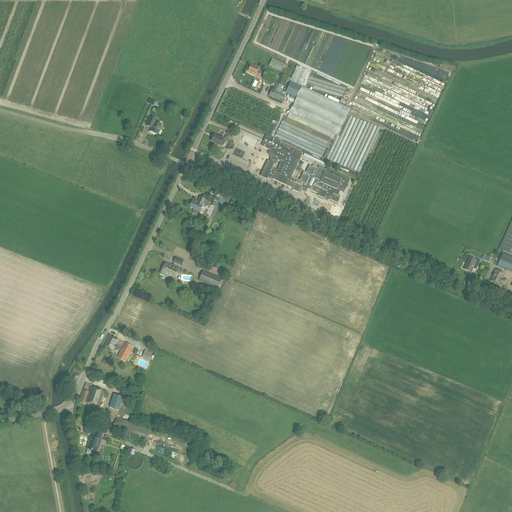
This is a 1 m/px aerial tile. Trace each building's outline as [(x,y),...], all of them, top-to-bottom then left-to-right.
[(280,71),(284,64),(272,58),(268,66),(280,71)] [(251,73),(251,74),(259,77),(261,72),(259,71),(260,70),(258,69),(259,67),(255,65),(254,66),(250,64),(247,71),(251,73)] [(266,71),(263,78),(276,83),(279,77),(266,71)] [(324,86),(304,82),(301,99),(315,102),(316,99),(317,96),(320,97),(321,92),(322,93),(322,90),(326,90),(327,86),(326,86),(326,84),(344,88),(346,81),(309,73),(307,81),(321,84),(322,83),(324,83),(324,86)] [(280,74),(279,77),(276,83),(273,91),(280,94),(286,80),(289,81),(290,79),(280,74)] [(296,98),(301,86),(290,81),(285,93),(296,98)] [(273,91),(271,90),(269,96),(282,102),(285,96),(280,94),(273,91)] [(344,112),(326,158),(337,162),(337,163),(341,164),(345,166),(345,165),(349,167),(356,170),(374,124),(373,124),(366,140),(359,138),(366,121),(358,118),(355,117),(344,112)] [(146,125),(152,128),(150,131),(158,134),(162,125),(156,122),(157,120),(150,117),(146,125)] [(225,138),(224,138),(221,136),(220,138),(215,136),(212,142),(221,146),(223,147),(226,139),(227,140),(229,136),(231,137),(233,134),(228,131),(226,134),(227,134),(225,138)] [(317,195),(326,199),(328,194),(330,195),(328,199),(338,203),(341,197),(338,195),(340,191),(344,193),(350,179),(327,168),(326,170),(319,167),(318,168),(316,168),(317,167),(313,165),(312,167),(309,166),(306,173),(304,172),(303,174),(299,181),(292,177),(303,154),(293,150),(291,154),(290,153),(292,149),(281,144),(281,142),(266,135),(262,146),(272,151),(270,157),(271,157),(269,162),(268,161),(260,176),(267,179),(268,177),(293,189),(292,190),(301,194),(303,189),(304,189),(307,189),(318,194),(317,195)] [(244,150),(241,157),(248,160),(250,156),(247,155),(248,152),(244,150)] [(199,211),(200,211),(203,204),(208,207),(210,202),(205,200),(200,197),(198,202),(196,201),(196,202),(193,201),(190,207),(194,209),(192,212),(198,214),(199,211)] [(511,253),(511,219),(499,248),(511,253)] [(192,227),(189,232),(201,238),(204,229),(198,226),(197,229),(192,227)] [(497,266),(511,272),(511,256),(510,255),(503,252),(497,266)] [(496,264),(498,256),(490,254),(488,262),(496,264)] [(464,269),(471,272),(474,265),(477,267),(480,260),(477,259),(476,261),(469,257),(464,269)] [(175,259),(173,262),(181,266),(183,262),(184,261),(176,258),(175,259)] [(175,280),(180,269),(166,263),(161,274),(175,280)] [(490,281),(500,285),(500,284),(501,285),(502,282),(507,284),(508,281),(503,278),(505,274),(495,270),(490,281)] [(203,271),(199,281),(218,289),(222,279),(203,271)] [(120,349),(121,350),(122,348),(121,347),(118,345),(118,346),(116,345),(119,340),(109,335),(104,346),(113,350),(115,347),(117,348),(116,349),(119,351),(120,349)] [(125,343),(122,348),(121,350),(119,355),(127,359),(133,347),(125,343)] [(153,353),(145,350),(142,357),(150,360),(153,353)] [(68,380),(76,383),(81,371),(73,368),(68,380)] [(90,392),(84,390),(81,400),(99,406),(104,391),(92,387),(90,392)] [(130,399),(114,394),(110,407),(119,411),(121,405),(128,407),(130,399)] [(117,418),(112,431),(147,442),(151,429),(117,418)] [(99,448),(100,442),(99,441),(99,439),(100,440),(101,436),(95,434),(94,437),(92,437),(90,444),(89,444),(87,448),(96,451),(97,447),(99,448)] [(131,469),(133,469),(135,469),(136,469),(138,469),(140,468),(141,467),(142,465),(142,463),(142,462),(142,460),(141,458),(140,457),(139,456),(138,455),(136,454),(134,454),(132,455),(131,455),(129,457),(128,458),(128,460),(127,461),(127,463),(128,465),(129,466),(130,468),(131,469)]
